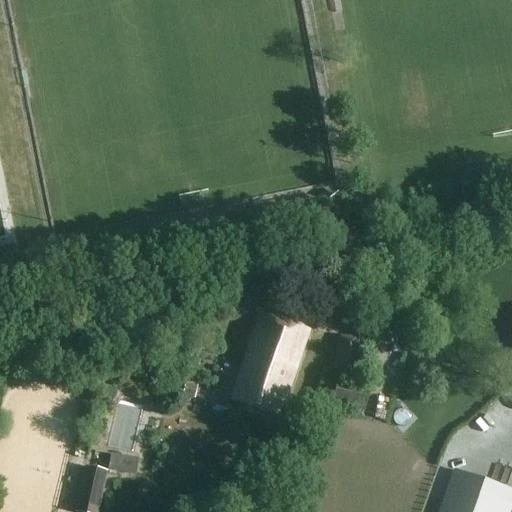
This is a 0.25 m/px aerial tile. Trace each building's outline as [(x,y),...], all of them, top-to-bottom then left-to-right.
[(308,331),(260,315),(232,400),(279,416),(308,331)] [(340,338),(335,370),(358,374),(362,341),(340,338)] [(365,411),(371,388),(338,380),(332,403),(365,411)] [(197,387),(184,384),(182,397),(194,400),(197,387)] [(493,449),(505,445),(497,421),(486,425),(493,449)] [(89,468),(134,477),(138,459),(93,451),(89,468)] [(98,511),(107,473),(84,468),(74,511),(98,511)] [(511,511),(511,491),(457,471),(441,511),(511,511)]
